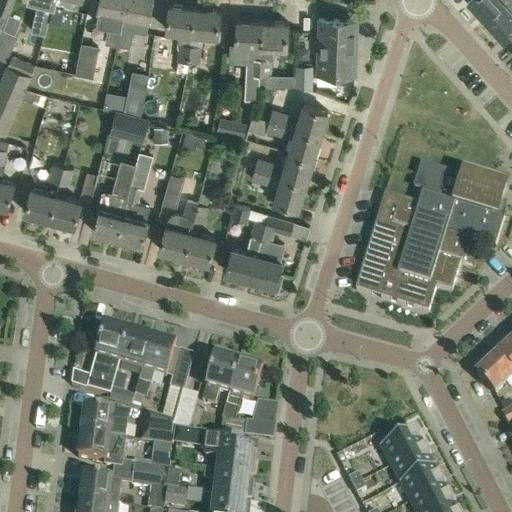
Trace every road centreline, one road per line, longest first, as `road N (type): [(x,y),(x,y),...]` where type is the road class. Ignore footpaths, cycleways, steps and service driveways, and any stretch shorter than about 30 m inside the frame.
road 1 (residential): [(303,338),(415,0)]
road 2 (residential): [(303,338),(49,264)]
road 3 (residential): [(18,511),(49,264)]
road 4 (residential): [(288,511),(303,338)]
road 5 (residential): [(504,511),(430,363)]
road 6 (residential): [(430,363),(303,338)]
road 7 (residential): [(511,93),(422,0)]
